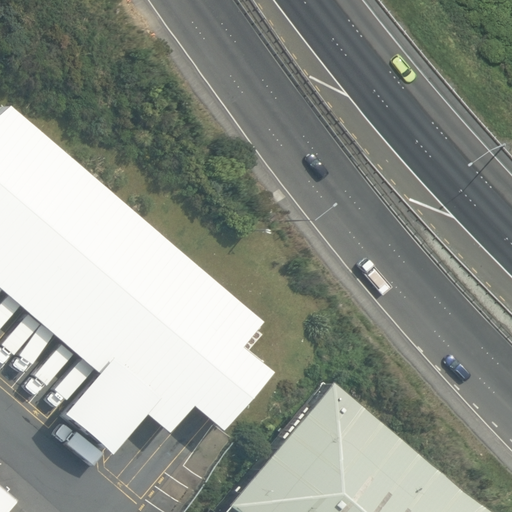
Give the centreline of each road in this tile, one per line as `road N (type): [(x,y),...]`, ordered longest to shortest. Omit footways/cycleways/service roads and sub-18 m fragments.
road 1 (trunk): [(511,391),(304,164),(187,0)]
road 2 (trunk): [(334,0),(432,137),(511,227)]
